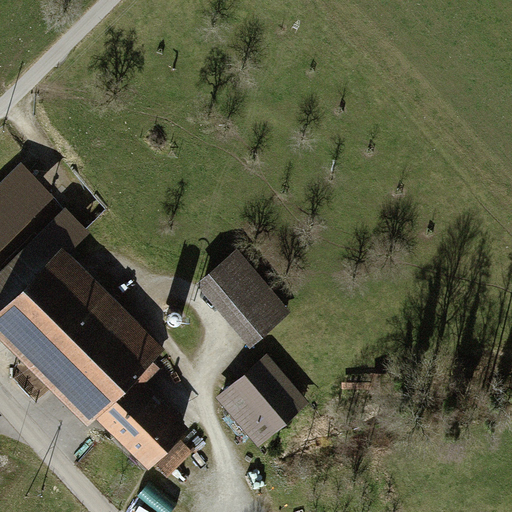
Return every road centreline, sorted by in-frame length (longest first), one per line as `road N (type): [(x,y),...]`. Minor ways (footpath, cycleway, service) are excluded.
road 1 (unclassified): [(0,112),(113,0)]
road 2 (unclassified): [(0,394),(104,511)]
